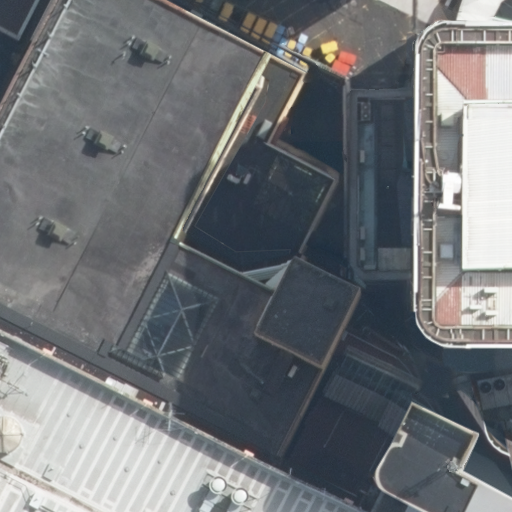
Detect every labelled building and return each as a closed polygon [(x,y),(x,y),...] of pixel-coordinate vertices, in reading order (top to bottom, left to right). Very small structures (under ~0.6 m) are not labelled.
[(0,511),(511,511),(511,461),(487,449),(493,437),(417,399),(426,382),(418,367),(348,331),(366,295),(350,287),(299,261),(340,178),(271,143),(280,126),(285,115),(307,71),(272,53),(256,45),(166,0),(50,0),(3,93),(0,99),(0,511)] [(0,99),(3,93),(50,0),(37,0),(22,30),(0,18),(0,99)] [(511,0),(465,0),(460,18),(511,16),(511,0)] [(511,16),(460,18),(450,18),(441,22),(430,28),(422,45),(421,82),(421,279),(421,322),(430,338),(445,347),(494,347),(511,347),(511,16)] [(511,347),(494,347),(511,408),(511,347)]
